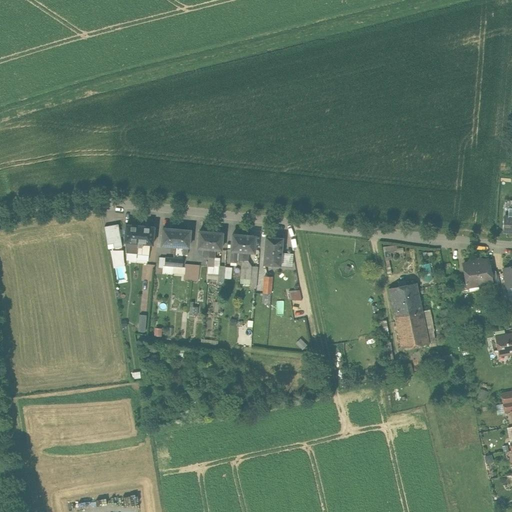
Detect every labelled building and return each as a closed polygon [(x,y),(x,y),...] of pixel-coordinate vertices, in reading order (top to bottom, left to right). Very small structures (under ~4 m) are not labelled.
[(511,208),(508,208),(508,216),(504,215),(503,232),(511,232),(511,208)] [(118,224),(104,226),(107,244),(113,243),(114,248),(122,247),(118,224)] [(140,226),(126,225),(125,242),(126,253),(137,254),(138,253),(139,243),(140,226)] [(154,227),(140,226),(139,243),(152,244),(154,227)] [(177,229),(163,228),(161,245),(169,246),(175,246),(177,229)] [(190,230),(177,229),(175,246),(183,247),(182,254),(187,254),(188,247),(189,247),(190,230)] [(211,232),(199,231),(198,248),(203,248),(209,249),(211,232)] [(222,233),(211,232),(209,249),(209,257),(208,257),(208,266),(214,266),(215,249),(221,250),(222,233)] [(244,235),(232,234),(231,251),(243,252),(244,235)] [(256,236),(244,235),(243,252),(249,252),(254,253),(256,236)] [(283,238),(266,237),(264,251),(281,252),(283,238)] [(243,252),(231,251),(230,261),(237,262),(237,260),(242,260),(243,252)] [(281,252),(264,251),(263,265),(280,266),(281,252)] [(168,257),(165,257),(164,265),(173,266),(174,258),(168,257)] [(174,258),(173,266),(182,267),(183,259),(174,258)] [(488,259),(475,262),(480,285),(491,283),(492,283),(490,272),(488,259)] [(248,260),(242,260),(240,283),(250,284),(251,266),(248,260)] [(475,262),(463,264),(465,276),(467,287),(468,287),(480,285),(475,262)] [(423,280),(431,280),(431,263),(423,263),(423,280)] [(185,264),(185,267),(184,274),(184,279),(190,279),(192,264),(185,264)] [(200,265),(192,264),(190,279),(198,280),(200,265)] [(230,278),(231,266),(221,265),(220,277),(230,278)] [(214,266),(208,266),(207,273),(218,274),(219,266),(214,266)] [(258,267),(251,266),(250,284),(250,286),(256,287),(258,267)] [(511,266),(503,268),(507,288),(511,286),(511,266)] [(492,285),(498,284),(496,271),(490,272),(492,283),(491,283),(492,285)] [(272,276),(264,276),(264,285),(272,285),(272,276)] [(465,276),(459,277),(462,290),(468,289),(468,287),(467,287),(465,276)] [(416,283),(389,288),(395,317),(422,311),(416,283)] [(501,297),(498,284),(492,285),(491,283),(480,285),(481,291),(489,289),(491,299),(501,297)] [(272,285),(264,285),(263,294),(271,294),(272,285)] [(299,290),(289,291),(290,299),(301,300),(299,290)] [(395,317),(401,349),(429,344),(422,311),(395,317)] [(137,330),(144,330),(145,313),(138,313),(137,330)] [(511,333),(495,337),(498,352),(507,351),(510,353),(511,352),(511,333)] [(511,391),(501,394),(503,403),(511,401),(511,391)] [(511,401),(503,403),(505,414),(511,412),(511,411),(511,401)]
